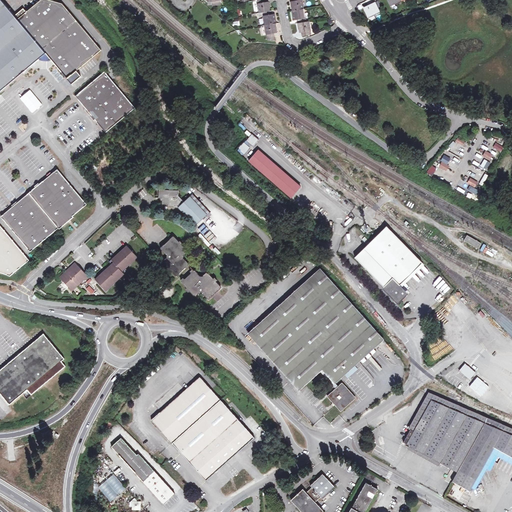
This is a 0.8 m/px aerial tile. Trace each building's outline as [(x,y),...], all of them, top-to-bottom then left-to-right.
[(0,0),(0,91),(46,53),(72,85),(81,77),(76,71),(101,51),(63,4),(50,0),(39,0),(26,12),(17,19),(14,17),(0,0)] [(275,40),(274,33),(277,32),(274,14),(271,14),(268,1),(265,2),(264,0),(256,0),(259,13),(262,12),(267,40),(275,40)] [(293,20),(296,19),(299,32),(300,32),(301,36),(309,34),(308,31),(310,31),(308,21),(305,22),(301,0),(291,0),(292,1),(290,1),(293,20)] [(363,8),(368,17),(379,11),(375,2),(363,8)] [(24,9),(14,17),(17,19),(26,12),(24,9)] [(65,76),(52,61),(52,62),(54,65),(54,66),(55,65),(61,73),(60,73),(61,74),(64,77),(65,76)] [(105,72),(75,97),(90,114),(106,133),(135,108),(105,72)] [(253,147),(257,143),(259,140),(252,134),(246,141),(253,147)] [(495,143),(492,148),(501,152),(503,147),(495,143)] [(301,187),(258,151),(248,161),(291,199),(301,187)] [(497,156),(490,152),(487,157),(494,162),(497,156)] [(449,161),(442,156),(438,161),(445,166),(449,161)] [(487,169),(490,162),(484,160),(481,167),(487,169)] [(73,217),(87,205),(57,170),(54,172),(53,172),(51,174),(42,181),(73,217)] [(481,182),(473,177),(470,182),(477,187),(481,182)] [(32,191),(29,193),(58,229),(59,230),(73,218),(73,217),(42,181),(37,185),(32,190),(32,191)] [(169,190),(159,190),(158,198),(162,198),(162,205),(168,205),(168,207),(178,208),(195,226),(207,215),(190,196),(184,202),(178,196),(179,191),(175,191),(173,192),(170,192),(169,190)] [(30,252),(58,229),(29,193),(21,200),(19,200),(15,204),(10,208),(9,210),(1,217),(30,252)] [(0,253),(4,251),(19,269),(29,261),(0,225),(0,253)] [(387,226),(371,242),(380,253),(384,249),(410,276),(423,263),(387,226)] [(478,248),(481,243),(466,235),(464,241),(478,248)] [(167,258),(162,262),(176,277),(189,265),(184,259),(183,256),(188,252),(173,236),(160,249),(167,256),(167,258)] [(380,253),(371,242),(366,247),(403,283),(410,276),(384,249),(380,253)] [(112,260),(113,261),(128,247),(127,246),(112,260)] [(96,280),(105,291),(124,273),(123,272),(122,271),(138,257),(128,247),(113,261),(114,262),(115,263),(96,280)] [(403,283),(366,247),(357,255),(355,257),(386,289),(385,290),(398,304),(404,299),(405,297),(401,293),(404,289),(400,285),(403,283)] [(0,253),(0,273),(10,277),(19,269),(4,251),(0,253)] [(138,258),(138,257),(122,271),(123,272),(138,258)] [(95,279),(96,280),(115,263),(114,262),(95,279)] [(423,263),(410,276),(414,280),(427,267),(423,263)] [(77,284),(78,285),(84,279),(86,281),(89,278),(76,264),(68,271),(67,271),(60,277),(71,290),(77,284)] [(298,389),(319,370),(321,368),(334,382),(377,343),(382,339),(318,269),(247,333),(298,389)] [(202,293),(208,300),(222,288),(207,273),(202,277),(200,277),(194,271),(181,283),(195,298),(200,293),(202,293)] [(124,273),(105,291),(106,291),(125,274),(124,273)] [(407,287),(414,280),(410,276),(403,283),(407,287)] [(452,296),(447,301),(453,307),(458,301),(452,296)] [(19,354),(16,357),(41,387),(65,366),(61,361),(65,359),(45,335),(24,354),(22,352),(19,354)] [(41,387),(16,357),(14,359),(11,361),(12,363),(0,373),(0,393),(9,405),(27,390),(31,395),(41,387)] [(472,385),(479,376),(467,365),(459,374),(472,385)] [(321,368),(319,370),(321,373),(335,388),(338,386),(334,382),(321,368)] [(172,442),(220,400),(198,376),(150,418),(172,442)] [(338,386),(335,388),(327,395),(332,401),(330,403),(333,406),(335,404),(340,410),(355,396),(342,382),(338,386)] [(428,398),(411,433),(415,434),(427,409),(430,402),(485,425),(487,421),(428,398)] [(220,400),(172,442),(181,452),(205,479),(253,436),(241,424),(220,400)] [(459,474),(485,425),(430,402),(415,434),(411,433),(405,445),(405,446),(459,474)] [(475,486),(493,452),(495,448),(511,457),(511,431),(487,421),(485,425),(459,474),(454,484),(461,487),(471,493),(475,486)] [(164,501),(175,492),(122,434),(111,445),(164,501)] [(511,457),(495,448),(493,452),(511,462),(511,457)] [(98,487),(111,501),(126,488),(113,474),(98,487)] [(322,511),(324,511),(315,502),(321,497),(324,499),(336,487),(323,474),(310,486),(312,488),(307,493),(304,489),(291,501),(302,511),(322,511)] [(376,487),(372,488),(367,485),(351,511),(366,511),(375,498),(378,497),(377,493),(378,492),(377,491),(376,487)] [(130,501),(130,510),(141,510),(141,501),(130,501)]
